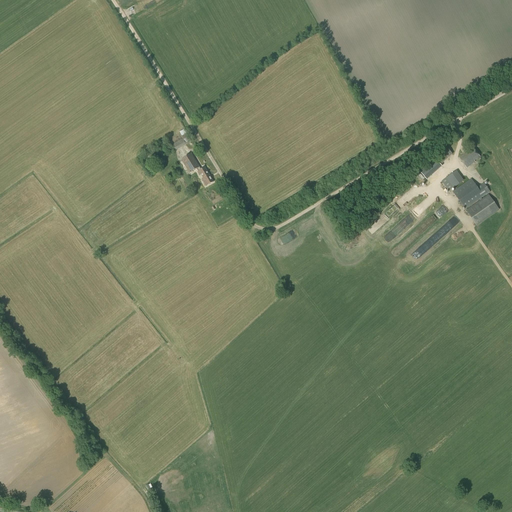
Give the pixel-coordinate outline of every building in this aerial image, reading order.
[(172,145),(174,148),(175,151),(185,145),(192,141),(185,129),(180,132),(183,139),(172,145)] [(452,154),(445,146),(433,157),(440,165),(452,154)] [(473,150),(468,154),(467,152),(459,158),(467,169),(475,163),(474,162),(480,157),(473,150)] [(205,168),(201,170),(191,154),(181,160),(189,173),(197,169),(198,172),(198,173),(200,177),(201,176),(203,178),(209,175),(205,168)] [(448,193),(464,182),(457,171),(441,182),(448,193)] [(202,179),(206,186),(213,182),(209,175),(203,178),(202,179)] [(477,187),(471,179),(453,192),(465,210),(490,192),(484,183),(477,187)] [(406,196),(411,201),(419,194),(413,188),(406,196)] [(476,226),(499,210),(488,194),(465,211),(476,226)] [(418,236),(430,229),(427,223),(415,230),(418,236)]
